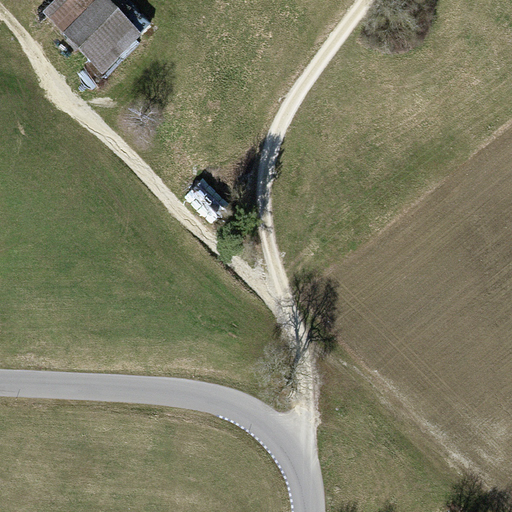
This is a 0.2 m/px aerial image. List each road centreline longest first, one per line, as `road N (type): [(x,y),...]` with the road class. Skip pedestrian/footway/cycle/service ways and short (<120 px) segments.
road 1 (track): [(368,0),(296,97),(274,139),(265,182),(271,243),(303,364),(298,452)]
road 2 (track): [(294,320),(82,111),(0,7)]
road 3 (tertiary): [(314,511),(298,452),(245,406),(134,387),(0,384)]
road 4 (track): [(294,320),(493,511)]
